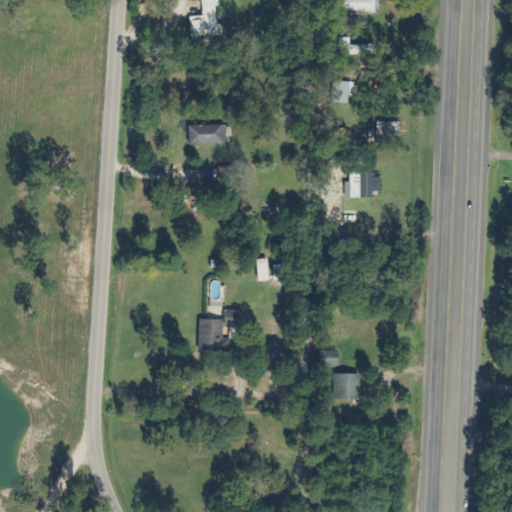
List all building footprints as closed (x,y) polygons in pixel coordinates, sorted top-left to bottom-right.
[(373,13),(374,0),(338,0),(338,11),(373,13)] [(199,18),(186,18),(186,33),(208,33),(208,6),(199,6),(199,18)] [(345,103),(346,81),(330,81),(329,103),(345,103)] [(183,124),(183,144),(221,144),(221,124),(183,124)] [(194,349),(225,350),(225,338),(219,337),(219,326),(238,327),(239,310),(219,309),(219,319),(194,318),(194,349)] [(333,350),(314,350),(314,366),(333,366),(333,350)]
